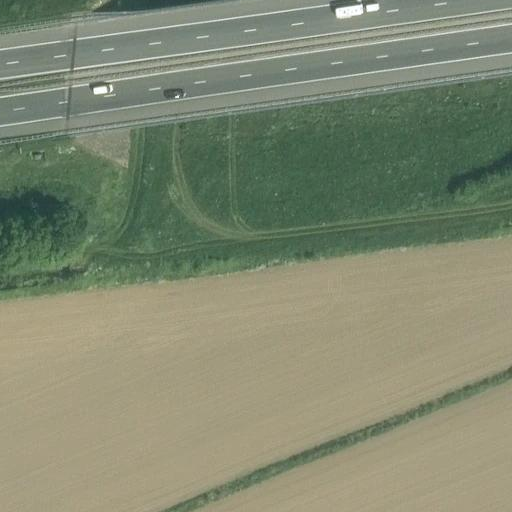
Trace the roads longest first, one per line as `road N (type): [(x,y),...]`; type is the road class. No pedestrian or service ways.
road 1 (motorway): [(0,109),(511,37)]
road 2 (motorway): [(442,0),(0,62)]
